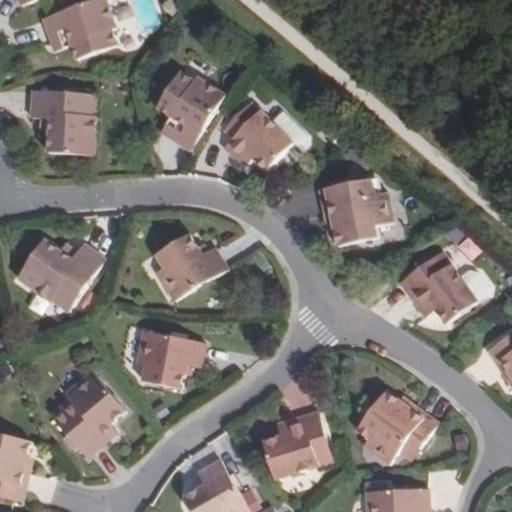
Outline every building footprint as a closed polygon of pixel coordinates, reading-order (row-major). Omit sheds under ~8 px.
[(21,0),(24,8),(47,0),(21,0)] [(79,39),(82,47),(87,61),(127,47),(123,33),(127,31),(115,0),(103,0),(52,17),(61,44),(79,39)] [(79,39),(61,44),(63,52),(82,47),(79,39)] [(159,102),(172,111),(178,114),(168,130),(192,146),(227,90),(196,70),(194,75),(181,67),(159,102)] [(99,116),(97,116),(89,115),(90,96),(35,92),(33,119),(44,121),(44,134),(52,136),(51,153),(97,156),(99,116)] [(99,96),(90,96),(89,115),(97,116),(99,96)] [(258,111),(273,123),(282,112),(267,100),(258,111)] [(230,144),(256,112),(246,104),(220,136),(230,144)] [(162,127),(168,130),(178,114),(172,111),(162,127)] [(256,112),(230,144),(223,152),(247,171),(255,161),(269,171),(295,141),(273,123),(258,111),(256,112)] [(282,112),(273,123),(295,141),(304,147),(309,141),(308,133),(282,112)] [(322,133),(327,137),(336,125),(332,122),(322,133)] [(340,129),(336,125),(327,137),(339,145),(347,134),(340,129)] [(332,227),(333,233),(336,248),(377,241),(375,227),(391,224),(385,194),(373,196),(370,182),(318,193),(325,228),(332,227)] [(48,294),(49,292),(54,286),(70,301),(108,260),(88,242),(81,250),(75,256),(65,247),(51,234),(19,267),(48,294)] [(194,253),(197,250),(187,235),(155,255),(164,268),(156,273),(174,302),(226,270),(214,250),(206,254),(199,259),(194,253)] [(71,241),(65,247),(75,256),(81,250),(71,241)] [(199,259),(206,254),(201,248),(197,250),(194,253),(199,259)] [(443,256),(430,265),(437,276),(451,266),(443,256)] [(400,285),(420,313),(431,306),(435,312),(447,326),(478,303),(451,266),(437,276),(430,265),(400,285)] [(65,307),(70,301),(54,286),(49,292),(65,307)] [(425,320),(435,312),(431,306),(420,313),(425,320)] [(182,391),(185,374),(181,374),(182,365),(192,366),(201,368),(205,345),(146,333),(139,367),(146,368),(144,383),(182,391)] [(511,336),(490,352),(511,385),(511,384),(511,336)] [(181,374),(185,374),(190,375),(192,366),(182,365),(181,374)] [(69,394),(72,398),(77,404),(56,421),(87,459),(108,442),(102,434),(113,426),(128,413),(95,373),(69,394)] [(397,405),(399,402),(385,391),(356,429),(368,438),(364,444),(390,463),(400,451),(409,440),(420,448),(440,425),(408,399),(402,409),(397,405)] [(402,409),(408,399),(403,395),(399,402),(397,405),(402,409)] [(51,415),(56,421),(77,404),(72,398),(51,415)] [(320,414),(287,425),(291,438),(282,440),(266,446),(278,484),(323,469),(317,453),(330,448),(320,414)] [(279,427),(282,440),(291,438),(287,425),(279,427)] [(119,434),(113,426),(102,434),(108,442),(119,434)] [(22,454),(27,457),(33,442),(0,429),(0,496),(18,502),(30,465),(20,461),(22,454)] [(409,440),(400,451),(412,460),(420,448),(409,440)] [(335,465),(330,448),(317,453),(323,469),(335,465)] [(20,461),(30,465),(33,459),(27,457),(22,454),(20,461)] [(204,493),(202,490),(186,499),(193,511),(251,511),(223,462),(202,474),(206,481),(210,489),(204,493)] [(210,489),(206,481),(199,485),(202,490),(204,493),(210,489)] [(381,493),(381,485),(370,485),(370,511),(430,511),(429,491),(389,493),(381,493)]
